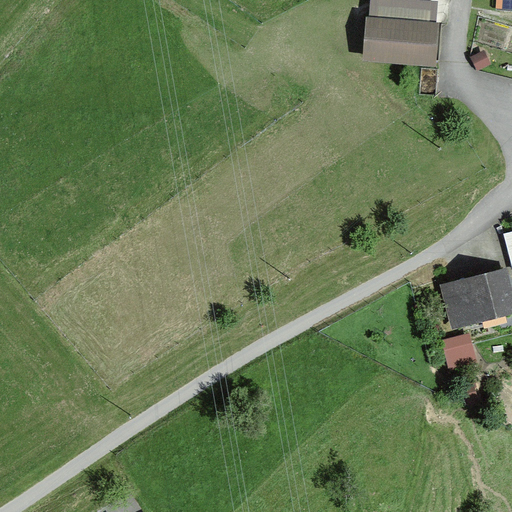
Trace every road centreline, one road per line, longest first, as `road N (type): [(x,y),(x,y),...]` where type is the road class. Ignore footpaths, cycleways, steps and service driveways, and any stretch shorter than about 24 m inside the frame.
road 1 (residential): [(6,511),(232,365),(511,201)]
road 2 (unclassified): [(461,0),(456,67),(511,131)]
